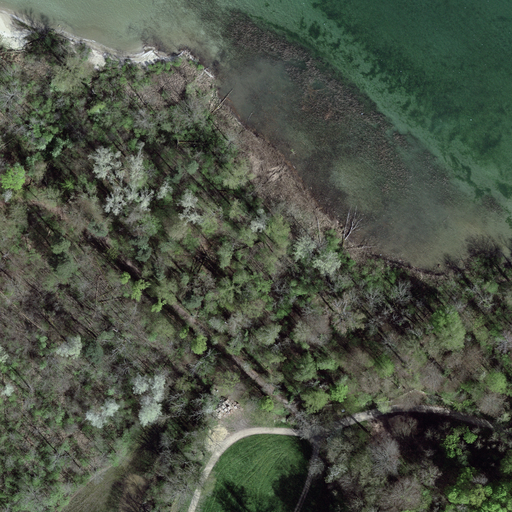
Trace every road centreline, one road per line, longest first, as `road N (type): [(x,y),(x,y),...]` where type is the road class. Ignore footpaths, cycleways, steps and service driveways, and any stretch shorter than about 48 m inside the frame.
road 1 (track): [(310,432),(419,406),(511,422)]
road 2 (track): [(192,511),(218,449),(233,436),(257,428),(310,432)]
